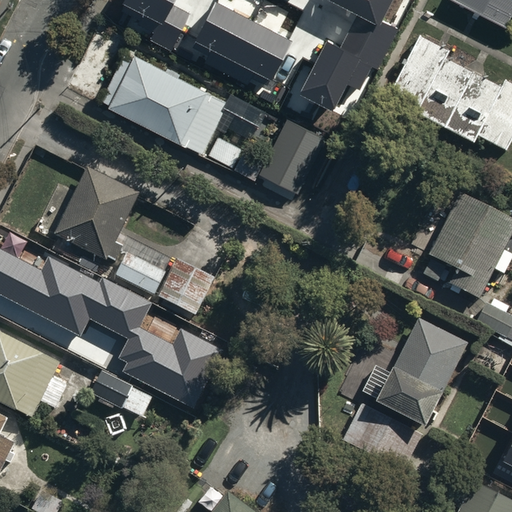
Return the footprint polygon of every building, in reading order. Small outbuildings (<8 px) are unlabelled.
[(125,0),(124,4),(159,21),(150,39),(171,49),(189,14),(174,6),(177,0),(125,0)] [(332,0),(360,14),(342,49),(328,43),(302,95),(332,110),(346,83),(359,90),(370,67),(377,70),(398,28),(383,20),(393,0),(332,0)] [(511,0),(452,0),(450,5),(505,33),(511,19),(511,0)] [(292,42),(215,3),(195,42),(272,81),(292,42)] [(418,40),(388,97),(414,110),(411,116),(475,149),(479,141),(506,155),(511,143),(511,89),(503,85),(501,90),(446,61),(449,56),(418,40)] [(111,107),(109,109),(204,156),(229,104),(137,58),(136,61),(126,56),(103,103),(111,107)] [(327,140),(287,120),(259,174),(299,195),(327,140)] [(219,133),(208,153),(255,179),(266,159),(219,133)] [(55,243),(106,268),(141,198),(90,173),(55,243)] [(449,292),(480,307),(511,243),(511,225),(461,200),(430,263),(456,277),(449,292)] [(0,252),(0,292),(80,334),(89,318),(129,339),(119,359),(126,363),(121,372),(193,409),(223,351),(182,329),(174,345),(138,327),(150,304),(102,279),(99,284),(50,259),(42,274),(0,252)] [(129,259),(119,280),(157,298),(167,277),(129,259)] [(487,306),(477,325),(511,342),(511,317),(507,315),(510,309),(495,301),(491,308),(487,306)] [(0,324),(0,394),(32,410),(41,392),(59,401),(70,379),(52,370),(60,355),(0,324)] [(382,407),(425,430),(467,349),(424,327),(382,407)] [(0,416),(4,410),(0,408),(0,463),(16,436),(0,426),(0,416)] [(419,440),(366,409),(347,442),(400,473),(419,440)] [(456,511),(511,511),(511,495),(476,477),(456,511)] [(54,511),(62,498),(41,487),(32,504),(47,511),(54,511)] [(263,511),(230,487),(211,511),(263,511)]
